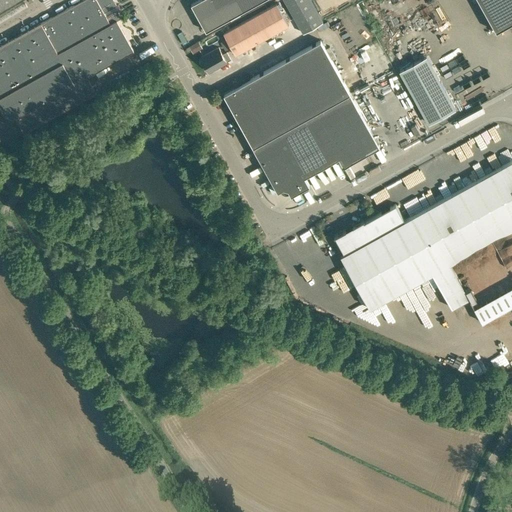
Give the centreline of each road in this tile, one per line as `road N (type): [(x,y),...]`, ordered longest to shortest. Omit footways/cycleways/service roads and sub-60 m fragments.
road 1 (unclassified): [(273,232),(511,101)]
road 2 (unclassified): [(273,232),(147,4)]
